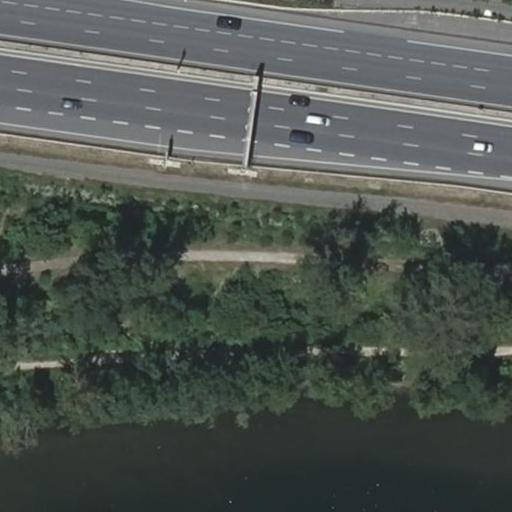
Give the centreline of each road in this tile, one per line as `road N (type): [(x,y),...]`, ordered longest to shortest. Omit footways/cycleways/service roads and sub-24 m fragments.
road 1 (motorway): [(511,79),(0,1)]
road 2 (motorway): [(0,77),(511,151)]
